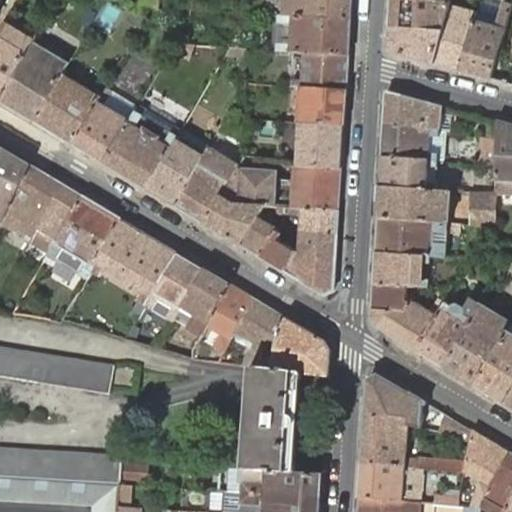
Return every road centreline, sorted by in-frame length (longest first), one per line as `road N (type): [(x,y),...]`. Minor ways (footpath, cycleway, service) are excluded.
road 1 (tertiary): [(0,118),(107,193),(355,341)]
road 2 (residential): [(372,73),(355,341)]
road 3 (tertiary): [(355,341),(511,435)]
road 4 (residential): [(355,341),(343,511)]
road 5 (residential): [(511,107),(372,73)]
